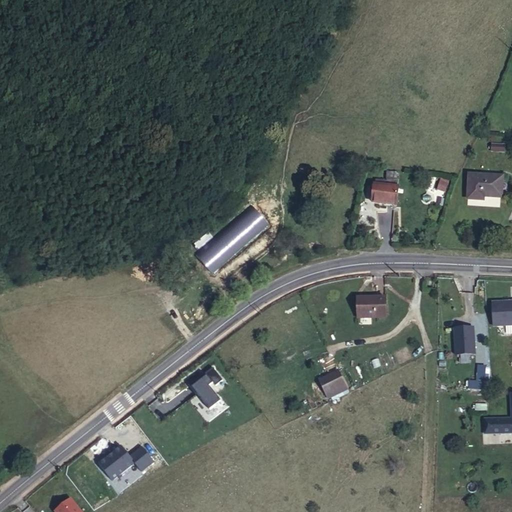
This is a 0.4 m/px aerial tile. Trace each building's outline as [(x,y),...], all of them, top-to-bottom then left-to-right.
[(468,169),(467,194),(480,195),(480,192),(497,192),(498,170),(468,169)] [(386,180),(399,182),(400,175),(387,173),(386,175),(386,180)] [(446,186),(449,177),(441,175),(438,184),(446,186)] [(400,182),(399,182),(386,180),(375,179),(374,197),(398,199),(400,182)] [(357,315),(385,315),(385,294),(357,295),(357,315)] [(507,301),(488,302),(490,324),(511,322),(511,303),(511,304),(507,304),(507,301)] [(474,325),(453,325),(455,354),(476,355),(474,325)] [(212,368),(190,384),(209,410),(221,401),(209,384),(212,382),(214,385),(221,381),(212,368)] [(336,370),(325,375),(332,390),(324,394),(326,397),(344,388),(336,370)] [(469,388),(486,388),(486,372),(476,372),(476,379),(468,379),(469,388)] [(317,379),(324,394),(332,390),(325,375),(317,379)] [(481,432),(511,431),(511,417),(480,418),(481,432)] [(114,441),(89,457),(102,476),(127,460),(114,441)] [(58,504),(50,511),(51,511),(76,511),(66,498),(58,504)]
